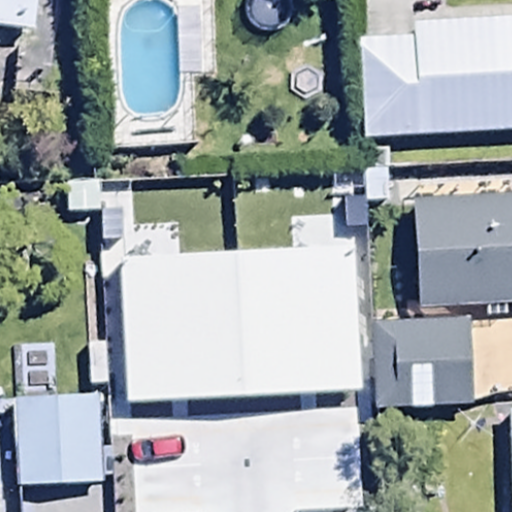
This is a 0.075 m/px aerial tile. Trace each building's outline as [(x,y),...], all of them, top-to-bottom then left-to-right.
[(0,0),(0,34),(28,38),(32,0),(0,0)] [(511,27),(409,33),(410,45),(351,48),(356,149),(511,141),(511,27)] [(505,324),(505,313),(511,312),(511,205),(406,212),(412,318),(479,314),(480,326),(505,324)] [(461,331),(361,336),(366,422),(466,416),(461,331)] [(224,370),(117,371),(118,452),(225,452),(224,370)] [(92,403),(10,400),(7,493),(89,496),(92,403)] [(511,511),(511,418),(503,419),(505,511),(511,511)] [(274,511),(274,479),(227,480),(227,511),(274,511)]
